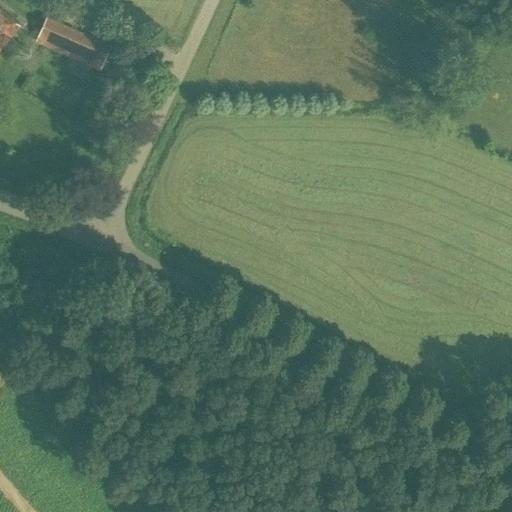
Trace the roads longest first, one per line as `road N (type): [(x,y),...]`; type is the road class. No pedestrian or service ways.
road 1 (tertiary): [(511,485),(370,392),(96,242)]
road 2 (unclassified): [(96,242),(210,0)]
